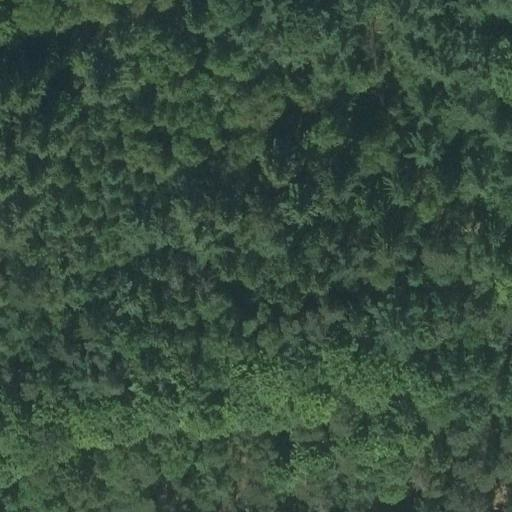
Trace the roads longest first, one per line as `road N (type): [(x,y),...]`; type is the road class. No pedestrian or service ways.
road 1 (track): [(156,0),(511,275)]
road 2 (track): [(152,0),(0,272)]
